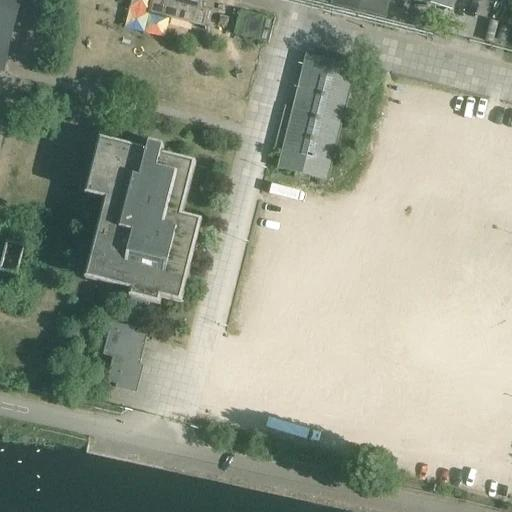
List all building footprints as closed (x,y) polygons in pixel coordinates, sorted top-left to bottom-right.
[(20,0),(0,0),(0,70),(3,71),(20,0)] [(200,0),(152,0),(150,13),(204,27),(208,12),(198,9),(200,0)] [(334,0),(333,5),(384,18),(388,0),(334,0)] [(448,11),(451,11),(452,8),(453,0),(412,0),(412,1),(415,2),(425,4),(425,5),(427,5),(437,7),(439,8),(439,7),(449,10),(448,11)] [(274,20),(240,12),(234,35),(269,44),(274,20)] [(326,61),(307,56),(294,109),(285,107),(274,150),(283,153),(279,169),(296,173),(295,178),(309,181),(310,177),(327,181),(355,68),(335,63),(337,56),(328,53),(326,61)] [(100,140),(86,196),(106,201),(85,280),(132,292),(130,299),(135,300),(132,312),(128,327),(112,323),(103,356),(113,358),(107,383),(134,389),(148,332),(142,331),(150,297),(182,305),(203,222),(183,217),(196,164),(162,155),(164,147),(150,144),(148,152),(100,140)] [(17,275),(25,246),(9,242),(9,241),(7,241),(6,243),(7,243),(0,269),(0,268),(0,271),(1,272),(18,276),(18,275),(17,275)]
